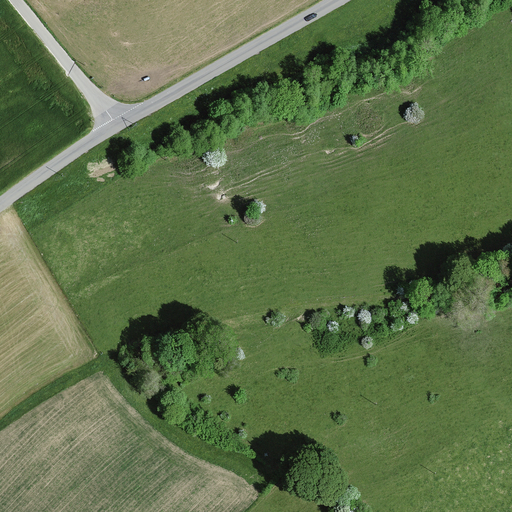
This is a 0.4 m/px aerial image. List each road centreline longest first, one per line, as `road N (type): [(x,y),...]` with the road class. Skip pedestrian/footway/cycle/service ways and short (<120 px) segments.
road 1 (tertiary): [(115,121),(337,0)]
road 2 (tertiary): [(115,121),(14,0)]
road 3 (tertiary): [(0,208),(115,121)]
